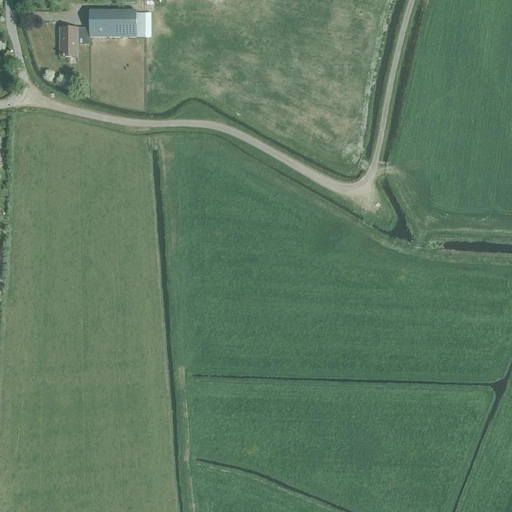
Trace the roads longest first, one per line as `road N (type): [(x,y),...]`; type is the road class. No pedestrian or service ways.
road 1 (track): [(19,96),(131,123),(220,127),(336,187),(362,183),(375,162)]
road 2 (track): [(375,162),(413,0)]
